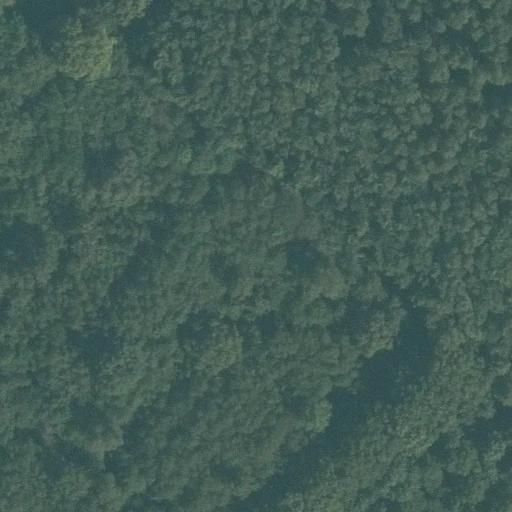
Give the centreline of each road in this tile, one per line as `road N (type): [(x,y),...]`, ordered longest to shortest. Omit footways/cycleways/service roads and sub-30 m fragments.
road 1 (track): [(469,318),(114,26),(141,0)]
road 2 (track): [(279,511),(511,270)]
road 3 (track): [(123,511),(0,398)]
